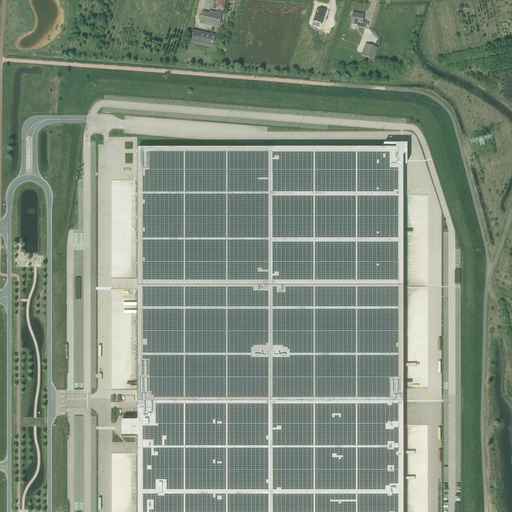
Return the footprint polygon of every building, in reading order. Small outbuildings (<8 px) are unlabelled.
[(222,15),(222,11),(223,11),(225,0),(218,0),(216,9),(217,10),(216,14),(209,12),(209,14),(202,12),(200,22),(219,27),(222,15)] [(317,10),(313,22),(322,24),(325,12),(317,10)] [(356,28),(365,29),(366,22),(363,21),(364,15),(352,13),(350,25),(357,26),(356,28)] [(213,48),(216,36),(191,30),(188,42),(213,48)] [(377,48),(374,47),(365,44),(361,56),(373,60),(377,48)] [(395,145),(395,149),(144,149),(144,145),(133,145),(133,156),(137,156),(137,287),(402,287),(402,156),(406,156),(406,145),(395,145)] [(402,402),(402,287),(137,287),(137,402),(270,402),(402,402)] [(402,511),(402,440),(402,439),(402,438),(403,438),(403,437),(404,437),(405,437),(418,437),(418,421),(405,421),(404,421),(403,421),(403,420),(403,419),(402,419),(402,418),(402,402),(270,402),(137,402),(137,418),(137,419),(136,420),(136,421),(135,421),(134,421),(121,421),(121,437),(134,437),(135,437),(136,437),(136,438),(137,438),(137,439),(137,440),(136,511),(402,511)]
